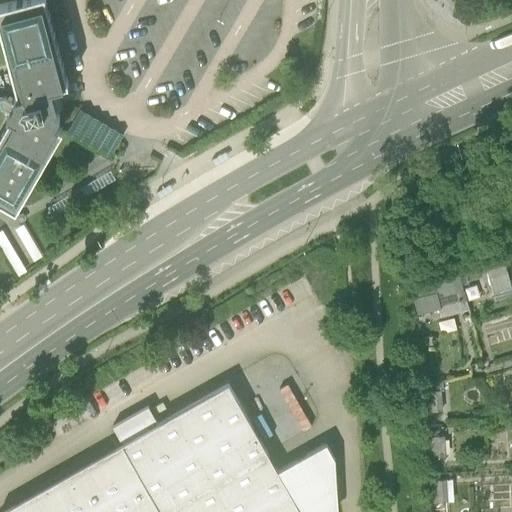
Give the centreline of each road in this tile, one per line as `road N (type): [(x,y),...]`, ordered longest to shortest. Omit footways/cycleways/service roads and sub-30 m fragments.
road 1 (tertiary): [(0,363),(368,138)]
road 2 (tertiary): [(368,138),(511,70)]
road 3 (unclassified): [(368,138),(373,0)]
